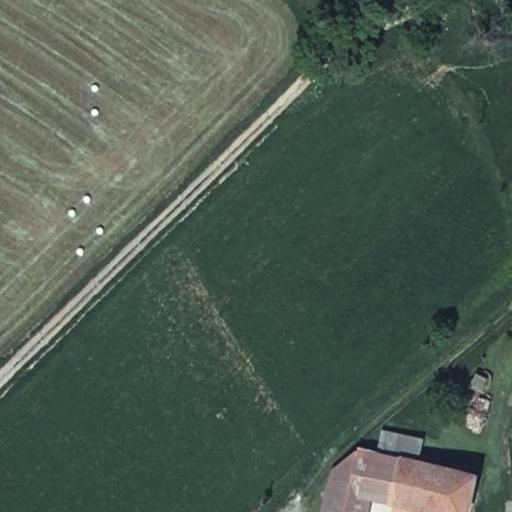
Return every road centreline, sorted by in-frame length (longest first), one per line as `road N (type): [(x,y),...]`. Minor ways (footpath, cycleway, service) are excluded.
road 1 (track): [(389,0),(0,345)]
road 2 (residential): [(478,307),(269,511)]
